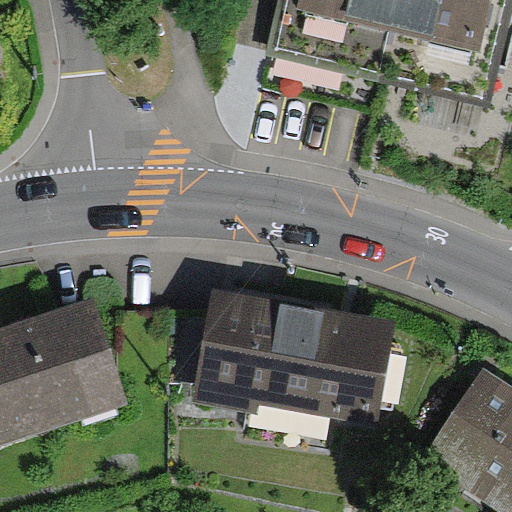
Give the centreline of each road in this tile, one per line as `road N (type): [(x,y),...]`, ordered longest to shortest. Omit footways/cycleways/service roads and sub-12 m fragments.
road 1 (residential): [(511,293),(414,239),(342,218),(273,205),(108,200)]
road 2 (residential): [(70,0),(108,200)]
